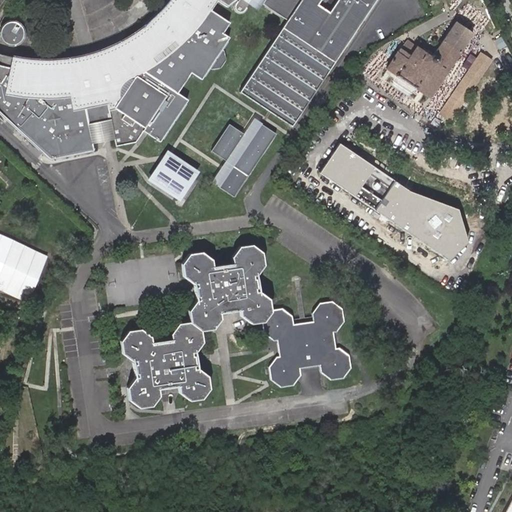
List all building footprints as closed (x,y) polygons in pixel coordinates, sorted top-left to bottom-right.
[(242,0),(245,2),(246,0),(261,0),(286,15),(239,85),(291,120),(299,109),(297,107),(338,46),(340,47),(371,0),(163,0),(146,16),(129,38),(127,40),(126,43),(124,45),(123,47),(121,49),(120,51),(119,53),(118,54),(117,56),(116,58),(115,60),(114,62),(112,65),(111,67),(110,69),(76,76),(75,74),(73,72),(71,70),(69,68),(67,66),(65,65),(62,63),(60,62),(58,61),(55,59),(53,58),(9,51),(0,48),(0,109),(49,155),(93,146),(92,139),(88,120),(109,116),(113,135),(114,142),(135,137),(145,122),(151,126),(148,131),(155,135),(177,103),(183,93),(176,88),(190,68),(197,73),(200,68),(218,42),(214,40),(222,28),(230,17),(220,8),(227,0),(242,0)] [(0,32),(5,39),(13,41),(20,37),(23,29),(20,21),(13,17),(5,19),(0,25),(0,32)] [(429,95),(472,31),(455,19),(431,54),(415,43),(408,52),(398,45),(385,63),(394,70),(390,76),(410,90),(414,85),(429,95)] [(222,28),(214,40),(218,42),(221,44),(228,33),(222,28)] [(116,51),(118,54),(119,53),(120,51),(121,49),(123,47),(124,45),(126,43),(127,40),(129,38),(116,51)] [(200,68),(203,70),(208,62),(221,44),(218,42),(200,68)] [(221,44),(208,62),(211,64),(220,63),(225,55),(223,46),(221,44)] [(297,107),(299,109),(340,47),(338,46),(297,107)] [(117,56),(118,54),(116,51),(114,53),(84,62),(53,58),(55,59),(58,61),(60,62),(62,63),(65,65),(67,66),(69,68),(71,70),(73,72),(75,74),(76,76),(110,69),(111,67),(112,65),(114,62),(115,60),(116,58),(117,56)] [(491,61),(480,53),(439,114),(450,122),(491,61)] [(177,103),(155,135),(158,138),(186,95),(183,93),(177,103)] [(229,117),(211,144),(233,158),(248,168),(275,126),(261,117),(254,112),(244,127),(229,117)] [(92,139),(113,135),(109,116),(88,120),(92,139)] [(407,191),(338,144),(319,172),(448,261),(467,242),(457,209),(407,191)] [(160,159),(150,174),(178,193),(195,169),(170,153),(166,150),(160,159)] [(0,282),(13,235),(0,231),(0,282)] [(7,237),(4,292),(25,301),(32,301),(48,264),(48,255),(7,237)] [(140,408),(151,406),(158,395),(158,389),(176,387),(177,393),(189,401),(200,399),(207,389),(205,376),(196,370),(194,352),(201,343),(199,330),(207,329),(212,328),(222,316),(221,311),(226,311),(240,309),(241,316),(242,317),(253,323),(264,322),(265,333),(277,342),(278,357),(270,367),(272,380),(282,387),(294,385),(302,376),(301,367),(322,365),(322,373),(332,380),(345,378),(352,368),(350,356),(339,348),(337,333),(345,322),(344,309),(334,302),(321,303),(314,314),(315,323),(294,325),(293,317),(284,310),(272,311),(270,299),(258,293),(257,277),(266,265),(264,253),(255,247),(252,245),(241,247),(236,252),(232,257),(234,265),(215,267),(214,260),(201,252),(190,255),(183,264),(184,278),(193,283),(196,299),(188,310),(190,322),(185,323),(178,324),(170,335),(170,342),(151,344),(150,337),(140,329),(128,331),(120,342),(122,354),(133,361),(135,377),(127,388),(129,401),(140,408)]
